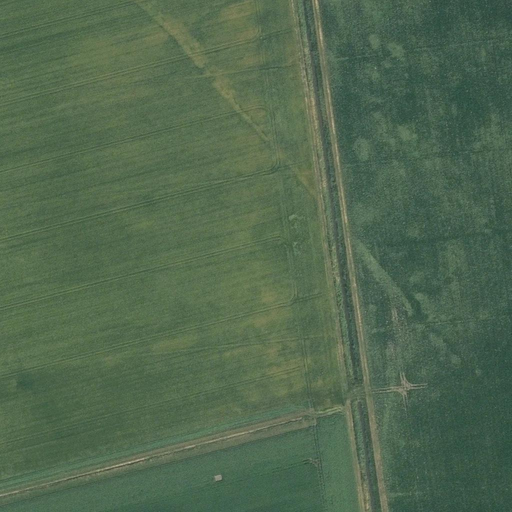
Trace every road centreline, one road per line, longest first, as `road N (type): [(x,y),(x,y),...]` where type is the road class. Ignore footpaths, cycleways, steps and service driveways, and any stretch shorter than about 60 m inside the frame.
road 1 (track): [(315,0),(386,511)]
road 2 (track): [(294,0),(365,511)]
